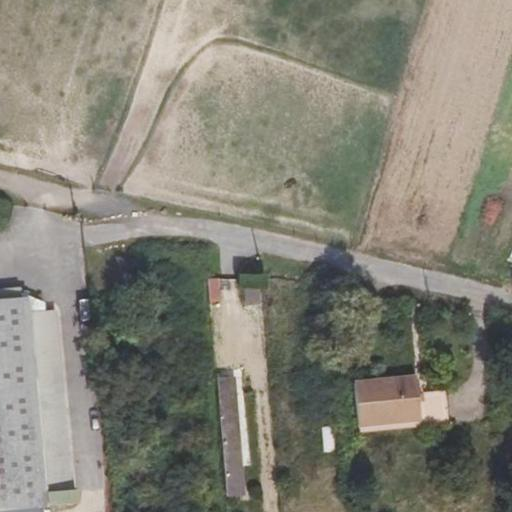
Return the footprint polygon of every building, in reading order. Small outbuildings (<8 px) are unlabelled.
[(243,294),(243,272),(222,272),(224,296),(243,294)] [(0,510),(61,504),(45,310),(34,311),(33,302),(10,292),(10,289),(0,289),(0,510)] [(394,369),(385,370),(389,416),(398,415),(394,369)] [(389,416),(385,370),(335,375),(338,419),(389,416)] [(213,381),(203,381),(213,497),(228,496),(222,403),(216,403),(213,381)]
